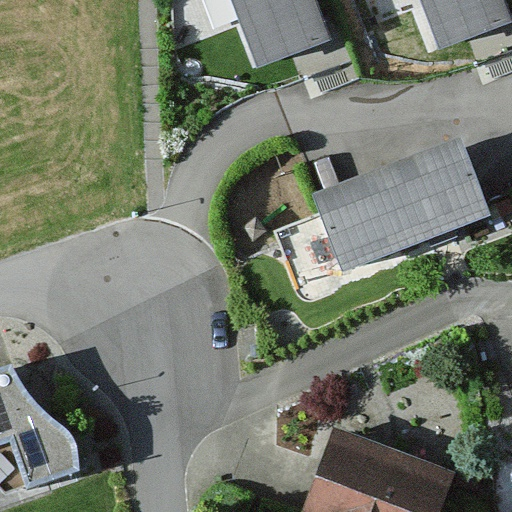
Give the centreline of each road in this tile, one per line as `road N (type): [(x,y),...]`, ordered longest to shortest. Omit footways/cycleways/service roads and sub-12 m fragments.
road 1 (residential): [(167,434),(461,299),(511,307)]
road 2 (residential): [(167,434),(146,289),(82,288),(0,305)]
